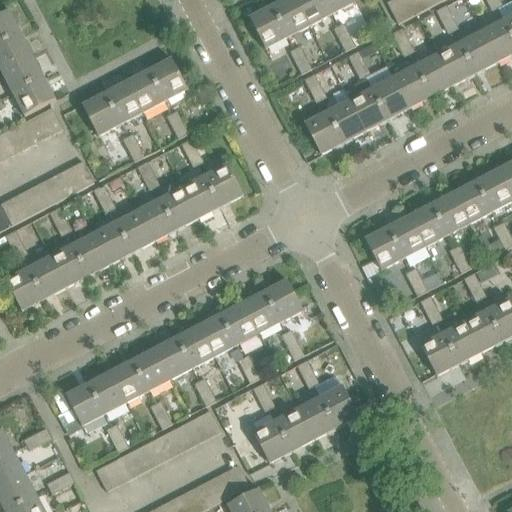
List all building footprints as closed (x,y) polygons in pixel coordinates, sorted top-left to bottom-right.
[(289,40),(311,29),(296,0),(290,0),(273,9),(289,40)] [(296,0),(311,29),(333,17),(324,0),(296,0)] [(352,0),(324,0),(333,17),(355,5),(352,0)] [(398,0),(388,6),(399,27),(409,22),(398,0)] [(409,22),(419,16),(410,0),(398,0),(409,22)] [(410,0),(419,16),(430,11),(423,0),(410,0)] [(423,0),(430,11),(440,5),(437,0),(423,0)] [(500,0),(489,0),(487,1),(493,12),(503,7),(500,0)] [(444,24),(454,19),(448,8),(438,13),(444,24)] [(266,52),(289,40),(273,9),(250,21),(266,52)] [(0,46),(22,36),(10,14),(0,18),(0,46)] [(454,19),(444,24),(449,34),(460,29),(454,19)] [(511,37),(504,23),(482,35),(499,66),(511,58),(511,37)] [(340,43),(351,37),(345,26),(334,31),(340,43)] [(399,47),(409,41),(403,31),(393,36),(399,47)] [(476,77),(480,76),(499,66),(482,35),(460,46),(476,77)] [(0,46),(0,69),(2,74),(33,58),(22,36),(0,46)] [(346,53),(357,48),(351,37),(340,43),(346,53)] [(409,41),(399,47),(405,57),(415,52),(409,41)] [(454,89),(476,77),(460,46),(438,58),(454,89)] [(296,65),(307,60),(301,48),(290,54),(296,65)] [(355,70),(365,65),(360,54),(349,59),(355,70)] [(2,74),(14,96),(45,80),(33,58),(2,74)] [(438,58),(416,69),(432,100),(454,89),(438,58)] [(302,77),(313,71),(307,60),(296,65),(302,77)] [(166,104),(189,93),(172,62),(150,73),(166,104)] [(365,65),(355,70),(361,81),(371,76),(365,65)] [(416,69),(394,81),(410,112),(432,100),(416,69)] [(144,116),(166,104),(150,73),(128,85),(144,116)] [(311,93),(321,88),(315,77),(305,82),(311,93)] [(45,80),(14,96),(25,118),(56,103),(45,80)] [(394,81),(372,92),(388,123),(410,112),(394,81)] [(122,127),(144,116),(128,85),(106,97),(122,127)] [(321,88),(311,93),(317,104),(326,99),(321,88)] [(372,92),(350,104),(366,135),(388,123),(372,92)] [(122,127),(106,97),(83,108),(99,139),(122,127)] [(350,104),(328,115),(344,147),(366,135),(350,104)] [(42,116),(54,138),(64,133),(53,111),(42,116)] [(173,131),(183,125),(178,114),(167,120),(173,131)] [(344,147),(328,115),(306,127),(322,158),(344,147)] [(42,116),(32,122),(43,143),(54,138),(42,116)] [(32,122),(22,127),(33,149),(43,143),(32,122)] [(183,125),(173,131),(178,141),(189,136),(183,125)] [(22,127),(11,133),(22,154),(33,149),(22,127)] [(11,133),(1,138),(12,160),(22,154),(11,133)] [(1,138),(0,138),(0,161),(2,165),(12,160),(1,138)] [(129,154),(139,148),(134,138),(124,143),(129,154)] [(188,159),(198,153),(192,142),(182,148),(188,159)] [(139,148),(129,154),(135,164),(144,159),(139,148)] [(198,153),(188,159),(193,170),(204,164),(198,153)] [(73,170),(84,191),(94,185),(84,165),(73,170)] [(144,182),(154,177),(148,165),(138,171),(144,182)] [(511,199),(511,166),(498,173),(511,199)] [(206,179),(222,210),(244,199),(228,168),(206,179)] [(63,176),(74,196),(84,191),(73,170),(63,176)] [(493,216),(511,205),(511,199),(498,173),(476,185),(493,216)] [(53,181),(63,202),(74,196),(63,176),(53,181)] [(154,177),(144,182),(150,193),(160,188),(154,177)] [(206,179),(183,191),(200,222),(222,210),(206,179)] [(53,181),(42,186),(53,207),(63,202),(53,181)] [(470,227),(493,216),(476,185),(454,196),(470,227)] [(42,186),(32,192),(43,212),(53,207),(42,186)] [(100,205),(110,199),(104,188),(94,193),(100,205)] [(183,191),(161,202),(178,233),(200,222),(183,191)] [(32,192),(22,197),(32,218),(43,212),(32,192)] [(448,239),(470,227),(454,196),(432,208),(448,239)] [(22,197),(11,203),(22,223),(32,218),(22,197)] [(110,199),(100,205),(106,216),(116,211),(110,199)] [(161,202),(139,214),(156,245),(178,233),(161,202)] [(11,203),(1,208),(2,211),(12,229),(22,223),(11,203)] [(426,250),(448,239),(432,208),(410,219),(426,250)] [(0,234),(12,229),(2,211),(0,211),(0,234)] [(56,228),(66,222),(60,211),(50,216),(56,228)] [(139,214),(117,226),(133,257),(156,245),(139,214)] [(404,262),(426,250),(410,219),(388,231),(404,262)] [(66,222),(56,228),(62,239),(72,234),(66,222)] [(117,226),(95,237),(111,268),(133,257),(117,226)] [(498,243),(508,237),(503,226),(493,231),(498,243)] [(404,262),(388,231),(366,242),(382,274),(404,262)] [(12,251),(22,245),(16,234),(6,239),(12,251)] [(95,237),(73,249),(89,280),(111,268),(95,237)] [(511,244),(508,237),(498,243),(504,254),(511,249),(511,244)] [(22,245),(12,251),(18,262),(28,256),(22,245)] [(456,265),(466,260),(460,248),(450,253),(456,265)] [(73,249),(51,260),(67,291),(89,280),(73,249)] [(51,260),(29,272),(45,303),(67,291),(51,260)] [(466,260),(456,265),(462,276),(472,271),(466,260)] [(412,287),(422,282),(416,271),(406,276),(412,287)] [(45,303),(29,272),(7,283),(23,314),(45,303)] [(470,293),(481,288),(475,277),(465,282),(470,293)] [(422,282),(412,287),(418,299),(428,294),(422,282)] [(266,295),(282,326),(304,314),(288,283),(266,295)] [(481,288),(470,293),(476,304),(486,299),(481,288)] [(260,337),(282,326),(266,295),(244,306),(260,337)] [(427,316),(437,311),(431,300),(421,305),(427,316)] [(488,313),(504,344),(511,340),(511,304),(510,302),(488,313)] [(238,349),(260,337),(244,306),(222,318),(238,349)] [(437,311),(427,316),(432,326),(442,321),(437,311)] [(488,313),(466,325),(482,356),(504,344),(488,313)] [(216,360),(238,349),(222,318),(199,329),(216,360)] [(466,325),(444,337),(460,368),(482,356),(466,325)] [(194,372),(216,360),(199,329),(177,341),(194,372)] [(289,351),(299,347),(293,336),(284,341),(289,351)] [(444,337),(421,348),(437,379),(460,368),(444,337)] [(171,383),(194,372),(177,341),(155,352),(171,383)] [(299,347),(289,351),(294,362),(304,357),(299,347)] [(149,395),(171,383),(155,352),(133,364),(149,395)] [(245,374),(255,369),(250,358),(239,363),(245,374)] [(303,380),(313,375),(307,363),(297,369),(303,380)] [(127,406),(149,395),(133,364),(111,375),(127,406)] [(255,369),(245,374),(250,385),(260,380),(255,369)] [(105,418),(127,406),(111,375),(89,387),(105,418)] [(313,375),(303,380),(309,391),(319,386),(313,375)] [(201,397),(211,392),(205,381),(195,386),(201,397)] [(259,402),(269,397),(263,386),(254,391),(259,402)] [(105,418),(89,387),(67,398),(78,421),(83,430),(105,418)] [(343,389),(321,400),(337,431),(359,420),(343,389)] [(211,392),(201,397),(207,408),(217,403),(211,392)] [(269,397),(259,402),(265,414),(275,408),(269,397)] [(321,400),(299,412),(315,443),(337,431),(321,400)] [(157,420),(167,415),(161,404),(151,409),(157,420)] [(299,412),(277,424),(293,454),(315,443),(299,412)] [(212,441),(222,435),(211,414),(201,420),(212,441)] [(167,415),(157,420),(162,432),(173,426),(167,415)] [(201,420),(190,425),(201,446),(212,441),(201,420)] [(83,430),(78,421),(63,429),(68,438),(83,430)] [(293,454),(277,424),(255,435),(270,466),(293,454)] [(190,425),(180,430),(191,452),(201,446),(190,425)] [(112,443),(123,438),(117,427),(107,432),(112,443)] [(180,430),(169,436),(181,457),(191,452),(180,430)] [(53,442),(47,431),(36,438),(41,448),(53,442)] [(0,461),(15,454),(3,432),(0,433),(0,461)] [(169,436),(159,441),(170,463),(181,457),(169,436)] [(41,448),(36,438),(25,444),(30,454),(41,448)] [(123,438),(112,443),(118,454),(128,449),(123,438)] [(159,441),(149,447),(160,468),(170,463),(159,441)] [(149,447),(138,452),(149,473),(160,468),(149,447)] [(138,452),(128,458),(139,479),(149,473),(138,452)] [(0,489),(26,476),(15,454),(0,461),(0,489)] [(128,458),(117,463),(129,484),(139,479),(128,458)] [(117,463),(107,468),(118,490),(129,484),(117,463)] [(107,468),(97,474),(108,495),(118,490),(107,468)] [(239,469),(229,474),(240,495),(250,490),(239,469)] [(229,474),(219,479),(230,500),(240,495),(229,474)] [(75,486),(70,475),(59,482),(65,492),(75,486)] [(11,511),(38,499),(26,476),(0,489),(0,502),(4,511),(11,511)] [(219,479),(208,485),(219,506),(230,500),(219,479)] [(65,492),(59,482),(48,488),(54,498),(65,492)] [(208,485),(198,490),(209,511),(219,506),(208,485)] [(198,490),(188,496),(196,511),(207,511),(209,511),(198,490)] [(270,511),(260,492),(253,495),(229,508),(231,511),(270,511)] [(196,511),(188,496),(177,501),(182,511),(196,511)] [(44,511),(38,499),(11,511),(44,511)] [(182,511),(177,501),(167,507),(169,511),(182,511)]
